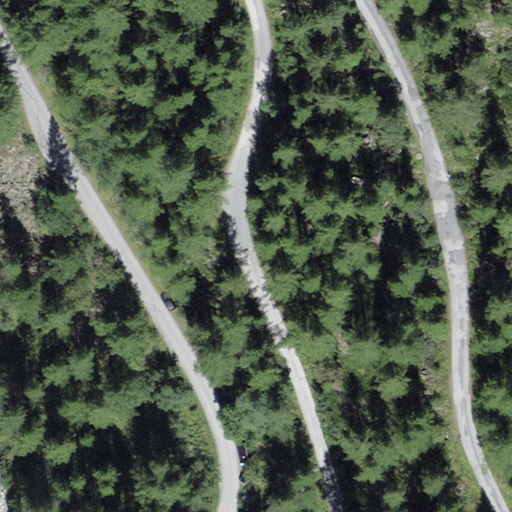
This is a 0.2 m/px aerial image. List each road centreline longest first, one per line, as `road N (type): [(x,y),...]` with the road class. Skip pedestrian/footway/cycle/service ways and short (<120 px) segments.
road 1 (unclassified): [(363,0),(426,138),(454,253),(466,424),(500,511)]
road 2 (unclassified): [(0,36),(71,176),(201,383),(224,441),(227,511)]
road 3 (unclassified): [(337,511),(241,233),(237,184),(263,54),(254,0)]
